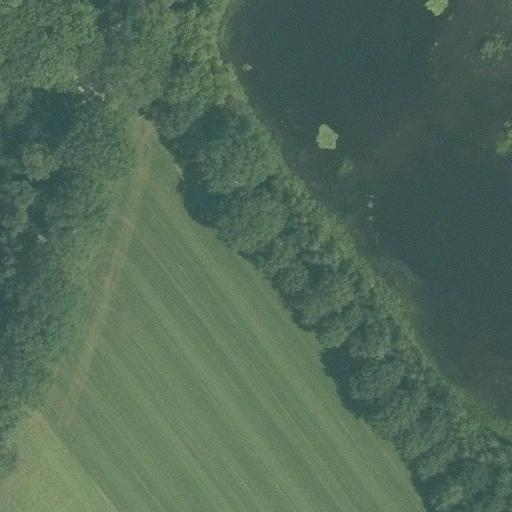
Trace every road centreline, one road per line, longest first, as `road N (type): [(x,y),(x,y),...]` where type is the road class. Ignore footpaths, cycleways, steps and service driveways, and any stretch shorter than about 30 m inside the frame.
road 1 (unclassified): [(465,511),(158,83)]
road 2 (unclassified): [(0,368),(102,80)]
